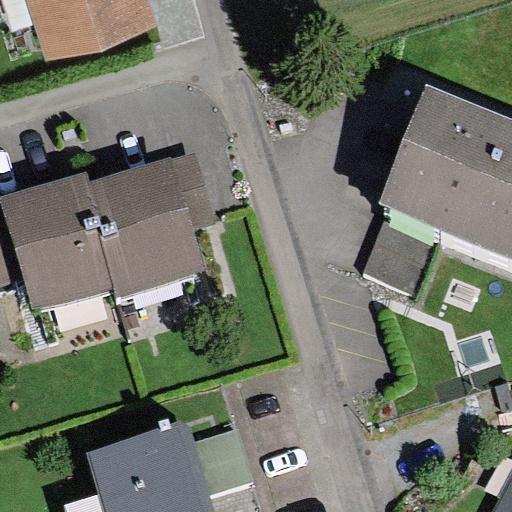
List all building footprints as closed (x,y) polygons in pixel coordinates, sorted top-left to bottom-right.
[(152,0),(34,0),(49,45),(155,9),(152,0)] [(511,131),(435,100),(365,269),(423,293),(450,229),(511,254),(511,131)] [(177,165),(91,191),(121,292),(207,266),(177,165)] [(91,191),(0,219),(0,279),(29,271),(43,317),(121,292),(91,191)] [(212,511),(187,428),(88,457),(104,511),(212,511)] [(511,511),(511,488),(500,511),(511,511)]
